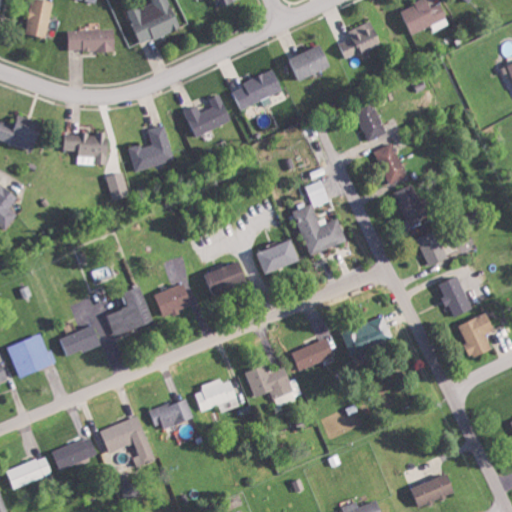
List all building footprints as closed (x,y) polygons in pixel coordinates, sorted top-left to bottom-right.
[(54,1),(48,0),(32,0),(27,33),(48,37),(54,1)] [(182,28),(171,0),(154,0),(129,9),(141,43),(182,28)] [(422,0),(403,9),(414,33),(432,25),(435,31),(450,23),(441,3),(432,7),(428,0),(422,0)] [(349,31),(352,37),(340,43),(348,59),(384,42),(373,19),(349,31)] [(116,28),(69,29),(70,51),(117,50),(116,28)] [(290,58),(295,72),(299,70),(302,79),(333,68),(325,45),(290,58)] [(511,63),(501,69),(504,75),(510,72),(511,76),(511,63)] [(187,110),(197,135),(232,120),(221,94),(211,98),(214,106),(201,112),(198,105),(187,110)] [(357,111),(369,140),(387,132),(375,104),(357,111)] [(0,125),(0,138),(36,151),(45,123),(20,114),(16,125),(2,120),(0,125)] [(137,171),(176,160),(166,124),(149,129),(154,144),(143,147),(142,144),(130,147),(137,171)] [(79,163),(109,164),(110,133),(67,133),(67,150),(79,150),(79,163)] [(388,183),(407,177),(395,142),(376,149),(388,183)] [(131,196),(124,171),(108,176),(114,200),(131,196)] [(331,200),(323,180),(307,186),(315,207),(331,200)] [(394,192),(409,224),(433,213),(425,197),(420,199),(413,184),(394,192)] [(348,241),(340,218),(321,225),(314,204),(296,210),(311,254),(348,241)] [(418,237),(429,267),(449,259),(438,230),(418,237)] [(260,250),(266,271),(301,262),(296,241),(260,250)] [(208,271),(214,293),(249,283),(243,262),(208,271)] [(454,317),(474,308),(459,276),(440,285),(454,317)] [(181,307),(194,303),(188,283),(157,292),(164,317),(183,311),(181,307)] [(108,313),(114,335),(155,323),(143,286),(125,292),(130,307),(108,313)] [(459,323),(470,358),(492,351),(487,333),(495,330),(489,314),(459,323)] [(353,354),(394,338),(385,316),(350,329),(354,339),(348,342),(353,354)] [(60,338),(67,357),(102,343),(94,324),(60,338)] [(9,345),(19,377),(58,364),(53,350),(49,351),(43,334),(9,345)] [(293,351),(300,369),(336,356),(329,338),(293,351)] [(255,397),(271,391),(276,405),(302,395),(295,378),(290,380),(284,366),(269,372),(266,364),(246,372),(255,397)] [(201,385),(203,390),(196,393),(202,410),(238,397),(232,379),(223,382),(222,378),(201,385)] [(156,426),(163,423),(166,429),(195,418),(187,397),(150,411),(156,426)] [(101,430),(109,452),(136,442),(141,455),(134,457),(138,467),(157,460),(140,415),(101,430)] [(99,453),(91,435),(53,451),(61,469),(99,453)] [(53,472),(45,454),(7,471),(15,489),(53,472)] [(328,457),(331,467),(341,464),(338,455),(328,457)] [(458,492),(451,473),(413,487),(420,506),(458,492)] [(119,484),(129,501),(143,493),(133,476),(119,484)]
